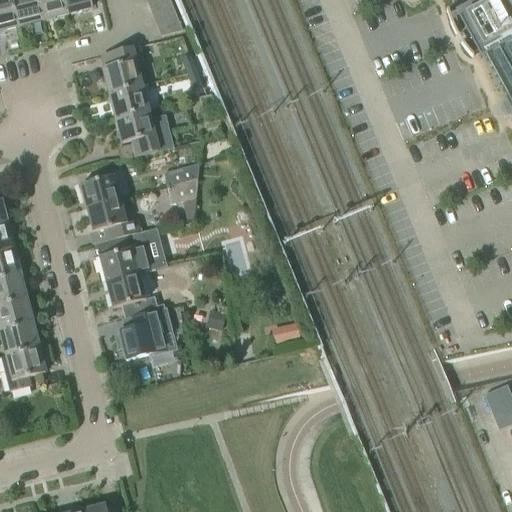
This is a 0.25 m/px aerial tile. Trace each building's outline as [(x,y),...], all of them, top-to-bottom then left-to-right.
[(9,0),(0,0),(0,32),(17,29),(9,0)] [(36,0),(9,0),(17,29),(42,22),(36,0)] [(62,0),(36,0),(42,22),(66,16),(62,0)] [(62,0),(66,16),(92,9),(89,0),(62,0)] [(172,8),(169,0),(158,0),(147,4),(152,16),(172,8)] [(511,0),(478,0),(454,13),(480,60),(482,59),(511,42),(511,0)] [(172,8),(152,16),(157,27),(177,19),(172,8)] [(177,19),(157,27),(161,38),(182,33),(177,19)] [(511,42),(482,59),(511,114),(511,117),(511,118),(511,42)] [(140,48),(113,55),(99,59),(109,95),(141,87),(135,62),(143,60),(140,48)] [(187,75),(196,72),(190,57),(181,60),(187,75)] [(196,72),(187,75),(193,91),(202,88),(196,72)] [(141,87),(109,95),(115,119),(148,111),(141,87)] [(212,97),(199,100),(203,114),(216,110),(212,97)] [(148,111),(115,119),(122,145),(134,142),(138,158),(173,149),(165,117),(150,121),(148,111)] [(167,189),(197,182),(199,166),(163,175),(167,189)] [(86,210),(119,202),(113,176),(80,185),(86,210)] [(197,182),(167,189),(172,206),(195,201),(197,182)] [(126,226),(119,202),(86,210),(92,233),(104,230),(107,242),(140,234),(137,223),(126,226)] [(240,222),(243,223),(247,224),(254,215),(251,208),(240,207),(236,215),(240,222)] [(0,229),(0,255),(14,252),(10,238),(13,237),(15,234),(14,228),(10,226),(8,227),(8,228),(0,229)] [(102,284),(105,283),(137,275),(138,276),(154,272),(144,232),(140,234),(107,242),(110,255),(98,258),(99,260),(96,260),(102,284)] [(0,281),(20,276),(14,252),(0,255),(0,281)] [(137,275),(105,283),(112,309),(120,307),(124,320),(140,316),(164,309),(163,307),(156,308),(153,298),(144,300),(138,276),(137,275)] [(0,308),(27,301),(20,276),(0,281),(0,308)] [(0,308),(0,333),(33,326),(27,301),(0,308)] [(120,337),(116,338),(119,351),(123,349),(126,363),(157,355),(167,352),(163,336),(171,335),(164,309),(140,316),(143,327),(119,333),(120,337)] [(209,312),(205,328),(221,333),(226,317),(209,312)] [(39,350),(33,326),(0,333),(0,334),(6,358),(6,359),(39,350)] [(274,350),(298,344),(294,326),(270,331),(274,350)] [(6,359),(6,358),(1,359),(10,393),(31,388),(28,379),(45,374),(39,350),(6,359)] [(215,354),(217,367),(225,366),(224,353),(215,354)] [(484,399),(498,433),(504,431),(511,427),(511,406),(505,390),(484,399)]
